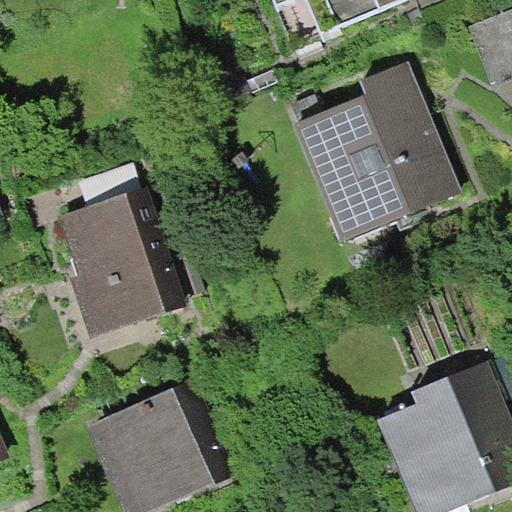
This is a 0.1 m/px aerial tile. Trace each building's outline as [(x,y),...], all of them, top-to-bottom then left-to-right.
[(409,0),(275,0),(278,6),(293,0),(308,0),(325,40),(344,33),(342,27),(409,0)] [(511,8),(471,24),(494,82),(511,76),(511,8)] [(365,93),(293,121),(343,245),(406,220),(404,214),(461,191),(409,60),(360,79),(365,93)] [(88,207),(143,189),(134,162),(79,181),(88,207)] [(189,303),(148,186),(143,189),(88,207),(60,217),(79,272),(70,276),(91,337),(189,303)] [(441,511),(511,482),(511,410),(490,359),(413,392),(417,401),(378,418),(417,511),(441,511)] [(0,461),(12,456),(0,426),(0,396),(10,393),(0,370),(0,461)] [(144,511),(232,474),(192,380),(88,425),(125,511),(144,511)]
